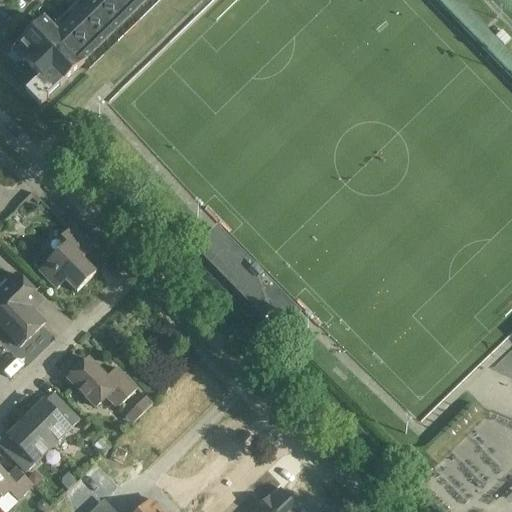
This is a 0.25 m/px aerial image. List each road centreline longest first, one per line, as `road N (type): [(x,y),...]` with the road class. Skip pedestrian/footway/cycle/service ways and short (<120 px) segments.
road 1 (residential): [(380,511),(0,124)]
road 2 (residential): [(0,408),(127,282)]
